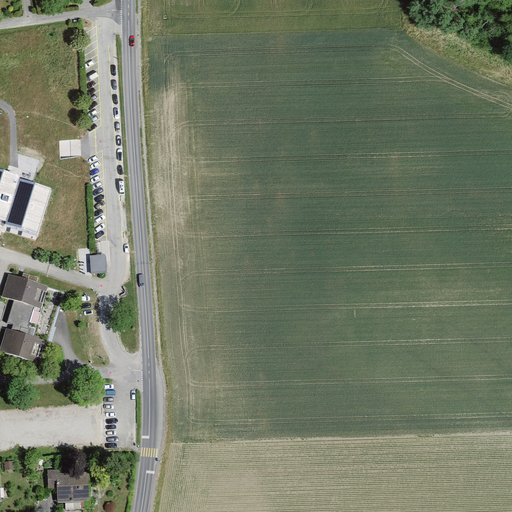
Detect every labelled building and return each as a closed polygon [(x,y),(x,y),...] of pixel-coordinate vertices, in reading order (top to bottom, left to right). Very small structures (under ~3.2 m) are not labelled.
[(0,196),(6,179),(9,166),(0,163),(0,196)] [(0,196),(0,223),(56,241),(69,199),(6,179),(0,196)] [(106,257),(90,257),(91,276),(106,276),(106,257)] [(35,339),(51,287),(9,274),(2,298),(17,302),(2,353),(39,364),(45,342),(35,339)] [(17,462),(5,463),(6,472),(17,471),(17,462)] [(92,470),(49,472),(50,490),(59,489),(59,502),(93,500),(92,470)]
